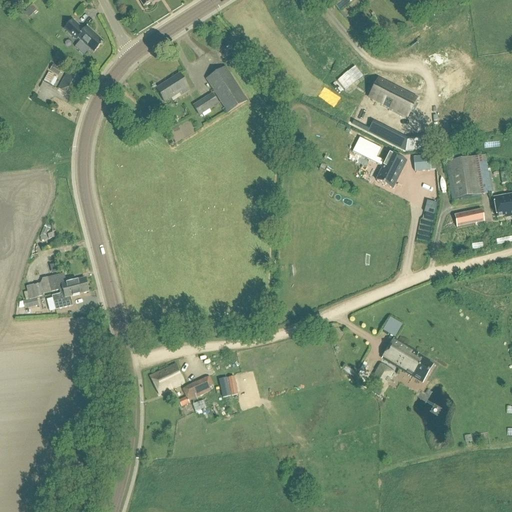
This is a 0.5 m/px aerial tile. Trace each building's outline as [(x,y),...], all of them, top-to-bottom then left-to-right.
[(328,0),(338,12),(353,0),(328,0)] [(454,3),(382,42),(398,71),(414,62),(434,100),(477,76),(455,36),(468,29),(454,3)] [(83,32),(72,21),(64,31),(75,41),(77,40),(93,54),(103,43),(86,28),(83,32)] [(59,77),(62,71),(53,66),(50,72),(59,77)] [(227,115),(246,102),(225,68),(205,81),(227,115)] [(53,88),(57,81),(52,78),(53,77),(48,74),(43,83),(53,88)] [(71,98),(80,82),(66,74),(57,90),(71,98)] [(180,98),(189,92),(179,76),(155,91),(164,104),(178,95),(180,98)] [(375,80),(370,91),(381,97),(377,104),(402,116),(411,98),(375,80)] [(212,95),(192,107),(199,118),(219,105),(212,95)] [(372,125),(368,134),(395,148),(399,139),(372,125)] [(427,138),(407,140),(409,152),(429,150),(427,138)] [(352,153),(381,168),(381,169),(382,170),(376,182),(392,190),(406,162),(388,153),(384,162),(377,159),(381,150),(381,149),(381,150),(360,139),(359,139),(352,153),(352,154),(352,153)] [(452,201),(491,195),(485,157),(445,164),(452,201)] [(413,159),(414,173),(430,172),(429,158),(413,159)] [(511,216),(511,218),(511,195),(493,199),(497,219),(511,216)] [(478,224),(475,212),(454,217),(456,229),(478,224)] [(511,230),(463,236),(464,249),(504,245),(504,238),(511,237),(511,230)] [(77,290),(86,288),(84,280),(62,285),(60,277),(47,280),(48,286),(40,288),(40,287),(26,290),(29,301),(36,299),(43,298),(42,295),(58,292),(59,294),(63,293),(63,292),(76,288),(77,290)] [(87,294),(86,288),(77,290),(76,288),(63,292),(63,293),(59,294),(60,299),(52,301),(54,312),(67,308),(65,299),(87,294)] [(36,299),(29,301),(22,303),(24,310),(38,307),(36,299)] [(417,355),(393,341),(382,360),(394,367),(395,366),(399,369),(399,370),(422,384),(432,367),(415,357),(416,355),(416,356),(417,355)] [(159,397),(184,385),(176,366),(150,378),(159,397)] [(381,366),(377,373),(384,377),(381,382),(386,385),(393,373),(381,366)] [(181,409),(189,405),(188,403),(197,398),(210,393),(208,389),(213,386),(209,378),(182,391),(186,399),(178,402),(181,409)] [(232,397),(238,395),(235,378),(228,379),(232,397)] [(223,399),(231,397),(229,385),(220,387),(223,399)] [(195,413),(205,409),(203,402),(192,406),(195,413)]
